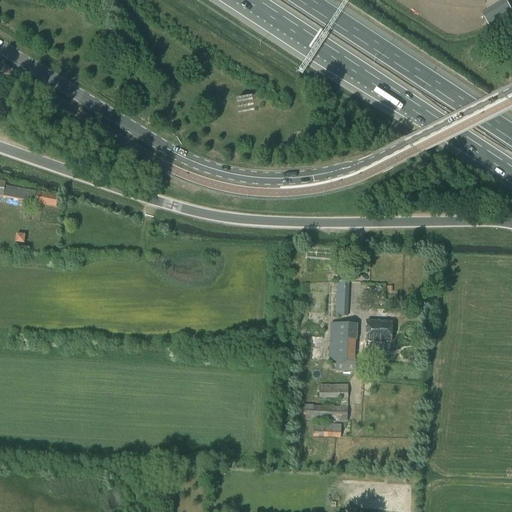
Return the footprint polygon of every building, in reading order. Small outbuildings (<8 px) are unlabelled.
[(5,188),(3,198),(29,202),(30,193),(5,188)] [(35,193),(33,203),(56,207),(57,197),(35,193)] [(336,281),(335,317),(347,317),(348,282),(336,281)] [(366,321),(365,342),(379,342),(379,350),(386,351),(386,343),(390,343),(391,322),(366,321)] [(330,325),(329,363),(336,363),(335,373),(350,374),(356,374),(356,364),(352,363),(353,342),(356,343),(357,326),(330,325)] [(303,406),(302,420),(312,421),(346,422),(347,408),(347,398),(347,385),(318,385),(318,398),(340,398),(340,407),(303,406)] [(312,424),(312,437),(340,438),(340,434),(347,434),(347,426),(340,426),(340,425),(312,424)]
